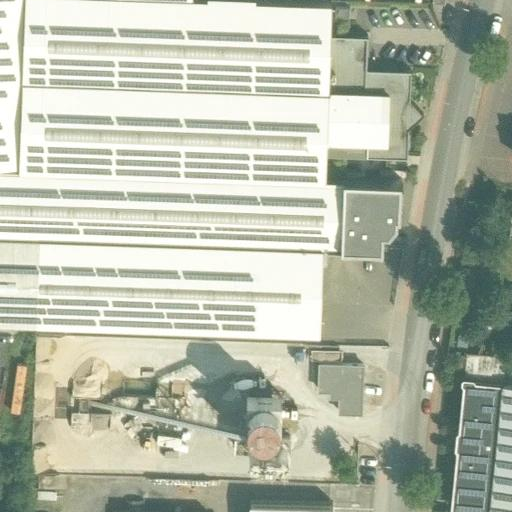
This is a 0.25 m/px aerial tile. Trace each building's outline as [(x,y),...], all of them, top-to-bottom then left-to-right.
[(0,0),(0,320),(325,332),(328,248),(395,250),(397,194),(328,191),(329,152),(410,155),(411,129),(427,116),(412,100),(413,79),(380,78),(381,39),(350,38),(351,4),(243,0),(0,0)] [(467,355),(456,354),(453,377),(465,378),(467,355)] [(511,359),(467,355),(465,378),(504,382),(504,381),(511,381),(511,359)] [(363,365),(320,363),(319,390),(340,391),(339,412),(361,413),(363,365)] [(465,378),(473,379),(467,384),(466,395),(462,399),(461,406),(464,410),(463,419),(459,423),(459,425),(461,425),(460,429),(464,433),(463,444),(458,447),(458,452),(456,452),(456,453),(460,458),(459,467),(454,470),(454,477),(457,482),(456,491),(452,494),(451,501),(455,506),(454,511),(490,511),(504,382),(465,378)] [(511,511),(511,381),(504,381),(504,382),(490,511),(511,511)] [(281,396),(248,395),(247,428),(280,429),(281,396)] [(290,436),(236,434),(235,448),(290,450),(290,436)] [(332,511),(333,503),(251,501),(250,511),(332,511)]
